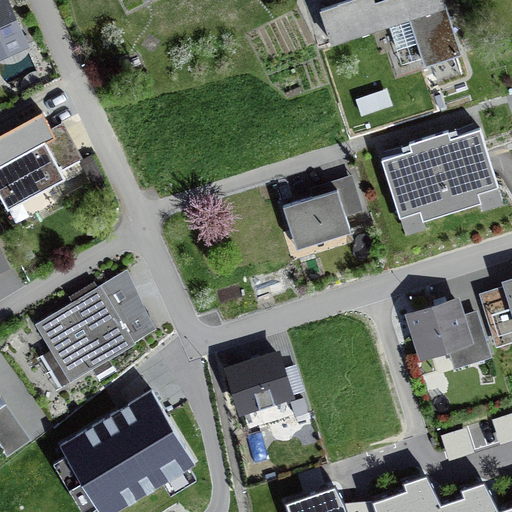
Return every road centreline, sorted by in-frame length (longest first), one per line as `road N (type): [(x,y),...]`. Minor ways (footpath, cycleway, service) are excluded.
road 1 (residential): [(142,232),(196,345),(378,293)]
road 2 (residential): [(39,0),(136,218)]
road 3 (residential): [(136,218),(341,154)]
road 4 (residential): [(0,312),(142,232)]
road 5 (residential): [(378,293),(511,251)]
road 6 (residential): [(413,412),(378,293)]
